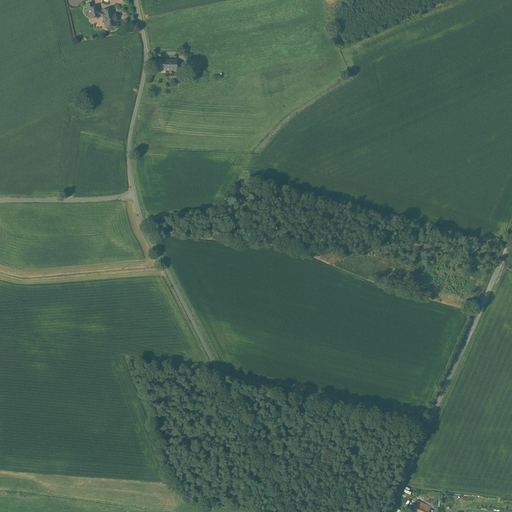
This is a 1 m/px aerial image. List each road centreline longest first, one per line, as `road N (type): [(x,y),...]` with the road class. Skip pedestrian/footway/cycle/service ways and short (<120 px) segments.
road 1 (unclassified): [(290,511),(132,192),(130,141),(147,57),(135,0)]
road 2 (track): [(390,511),(511,241)]
